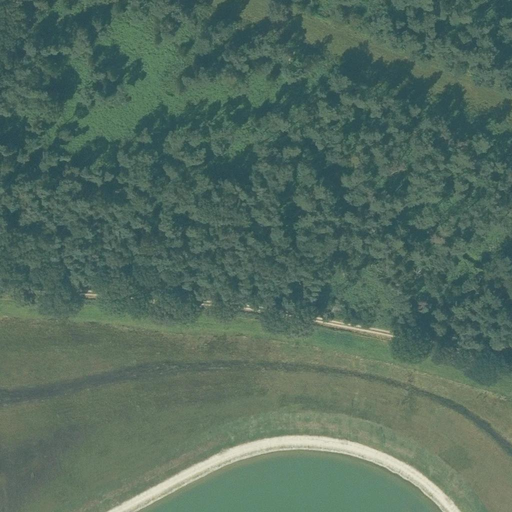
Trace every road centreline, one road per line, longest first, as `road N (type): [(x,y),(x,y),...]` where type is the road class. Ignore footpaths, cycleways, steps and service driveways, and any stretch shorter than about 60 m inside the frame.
road 1 (track): [(0,133),(164,201),(245,213),(310,204),(385,207),(511,281)]
road 2 (track): [(511,366),(307,315),(0,285)]
